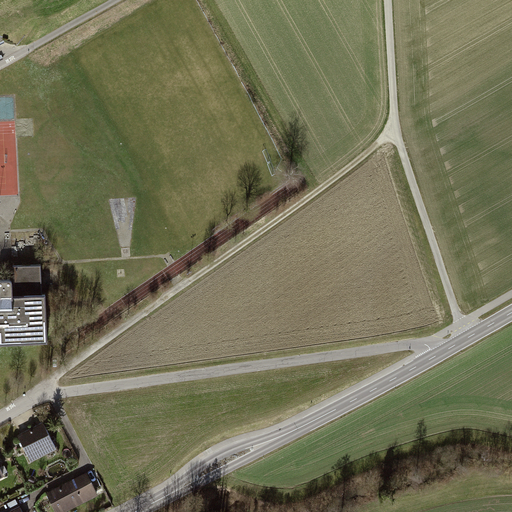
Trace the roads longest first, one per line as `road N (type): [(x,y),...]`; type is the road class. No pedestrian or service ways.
road 1 (residential): [(446,352),(414,347),(62,391),(0,418)]
road 2 (track): [(463,323),(396,131),(388,0)]
road 3 (secondary): [(291,434),(446,352)]
road 4 (secondary): [(291,434),(207,462),(153,502)]
road 5 (secondary): [(153,502),(291,434)]
road 6 (residential): [(0,70),(115,4)]
